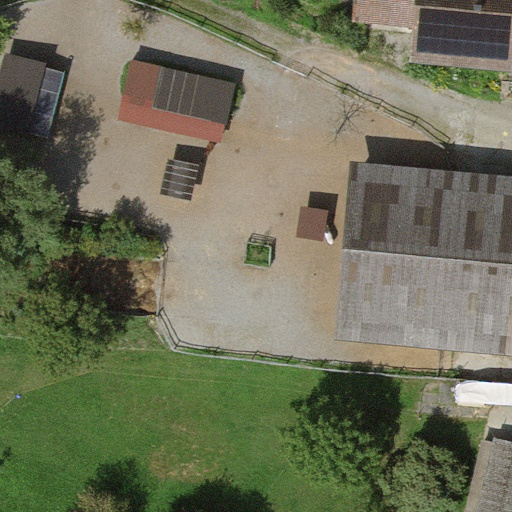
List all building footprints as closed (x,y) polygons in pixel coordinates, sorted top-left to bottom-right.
[(511,0),(370,0),(368,22),(418,27),(414,57),(511,67),(511,0)] [(67,60),(5,45),(0,68),(0,127),(49,139),(67,60)] [(236,77),(134,54),(120,116),(222,139),(236,77)] [(511,182),(366,170),(351,346),(511,359),(511,182)] [(511,511),(511,445),(495,441),(478,511),(511,511)]
